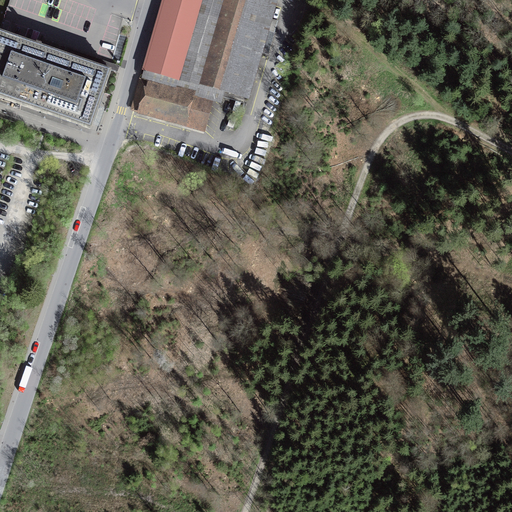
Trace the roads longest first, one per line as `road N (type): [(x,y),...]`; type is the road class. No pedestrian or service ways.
road 1 (track): [(244,511),(278,399),(384,135),(407,118),(436,114),(511,148)]
road 2 (unclassified): [(0,474),(151,0)]
road 3 (unknown): [(281,0),(276,41),(243,136),(167,129),(120,110)]
road 4 (track): [(305,3),(352,26),(436,114)]
